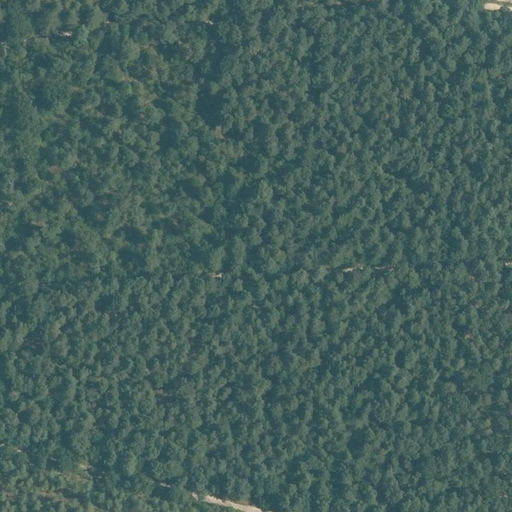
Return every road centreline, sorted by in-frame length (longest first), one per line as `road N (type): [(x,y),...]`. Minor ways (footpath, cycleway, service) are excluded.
road 1 (track): [(0,288),(511,265)]
road 2 (unknown): [(0,440),(273,511)]
road 3 (track): [(215,19),(230,278)]
